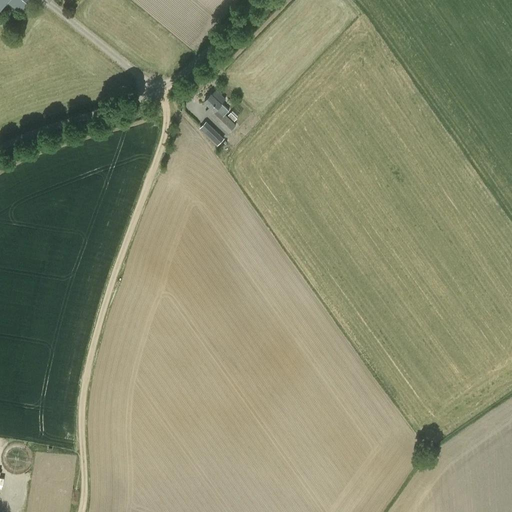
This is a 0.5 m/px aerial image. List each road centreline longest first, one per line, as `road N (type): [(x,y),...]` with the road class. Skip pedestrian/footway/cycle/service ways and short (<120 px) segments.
road 1 (track): [(79,511),(82,396),(116,267),(163,141),(158,89)]
road 2 (unclassified): [(0,146),(158,89),(260,0)]
